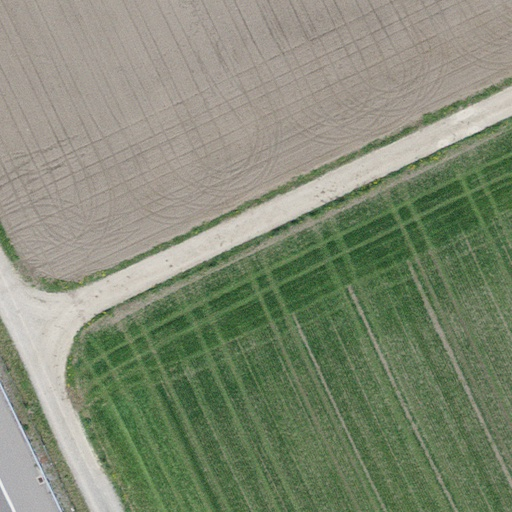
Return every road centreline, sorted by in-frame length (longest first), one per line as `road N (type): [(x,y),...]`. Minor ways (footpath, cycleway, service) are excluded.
road 1 (track): [(511,101),(24,331)]
road 2 (track): [(110,511),(0,279)]
